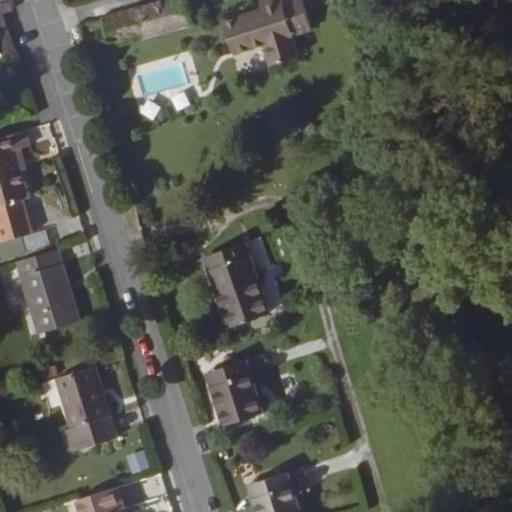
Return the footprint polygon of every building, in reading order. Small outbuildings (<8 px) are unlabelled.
[(199,0),(144,0),(103,12),(111,39),(203,15),(199,0)] [(312,23),(305,0),(265,0),(264,1),(224,11),(232,44),(257,37),(264,37),(269,56),(297,49),(292,28),(312,23)] [(29,152),(23,132),(0,138),(0,239),(2,245),(19,240),(32,237),(22,203),(28,201),(19,175),(16,165),(22,162),(19,155),(29,152)] [(24,173),(22,162),(16,165),(19,175),(24,173)] [(19,240),(2,245),(7,261),(24,256),(19,240)] [(248,240),(218,248),(222,260),(213,264),(231,322),(270,310),(248,240)] [(222,260),(218,248),(208,251),(213,264),(222,260)] [(77,324),(56,252),(13,265),(34,338),(77,324)] [(245,352),(217,361),(221,377),(213,381),(224,419),(261,406),(245,352)] [(221,377),(217,361),(207,365),(213,381),(221,377)] [(105,403),(94,367),(90,368),(100,404),(105,403)] [(100,404),(90,368),(53,379),(68,429),(62,431),(68,453),(116,438),(105,403),(100,404)] [(142,449),(125,454),(131,473),(148,468),(142,449)] [(302,511),(287,463),(258,473),(263,485),(253,491),(259,511),(302,511)] [(263,485),(258,473),(248,476),(253,491),(263,485)] [(123,511),(117,487),(75,499),(78,511),(123,511)]
